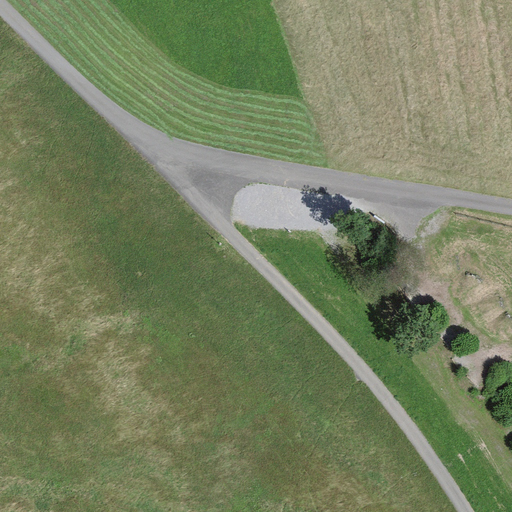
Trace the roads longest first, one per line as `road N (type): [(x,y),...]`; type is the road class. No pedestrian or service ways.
road 1 (track): [(154,157),(431,453),(468,511)]
road 2 (track): [(154,157),(511,212)]
road 3 (track): [(154,157),(0,4)]
